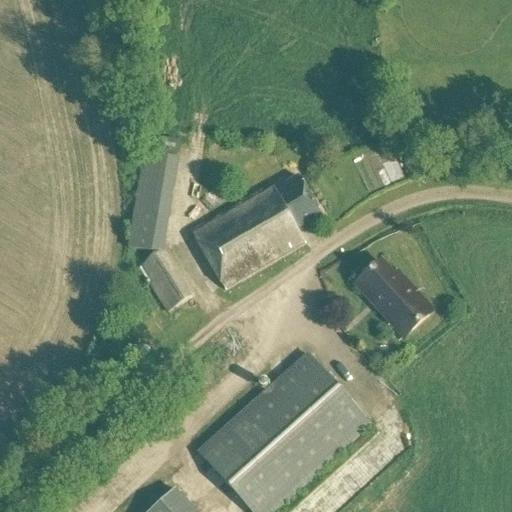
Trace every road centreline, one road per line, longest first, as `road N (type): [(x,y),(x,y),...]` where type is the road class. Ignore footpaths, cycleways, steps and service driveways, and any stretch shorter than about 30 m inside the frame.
road 1 (residential): [(221,322),(400,205),(433,194),(511,197)]
road 2 (track): [(5,511),(221,322)]
